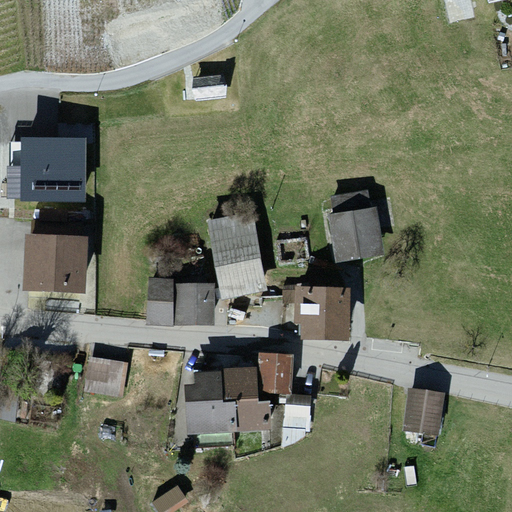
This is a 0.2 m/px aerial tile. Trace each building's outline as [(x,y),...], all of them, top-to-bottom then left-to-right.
[(511,0),(484,0),(486,11),(511,3),(511,0)] [(225,76),(193,79),(194,99),(226,96),(225,76)] [(10,168),(21,169),(22,142),(11,142),(10,168)] [(78,148),(25,149),(25,209),(78,209),(78,148)] [(373,217),(327,225),(334,267),(383,257),(373,217)] [(252,225),(203,234),(220,303),(267,295),(252,225)] [(81,237),(21,241),(19,298),(82,297),(81,237)] [(209,290),(147,291),(144,325),(210,331),(209,290)] [(349,291),(298,291),(298,344),(351,346),(349,291)] [(125,393),(128,358),(90,354),(86,389),(125,393)] [(255,377),(186,383),(190,439),(272,437),(267,402),(284,400),(287,370),(256,366),(255,377)] [(310,423),(311,394),(288,393),(287,423),(310,423)] [(442,400),(409,393),(404,434),(435,444),(442,400)] [(179,482),(153,499),(160,511),(170,511),(190,500),(179,482)]
